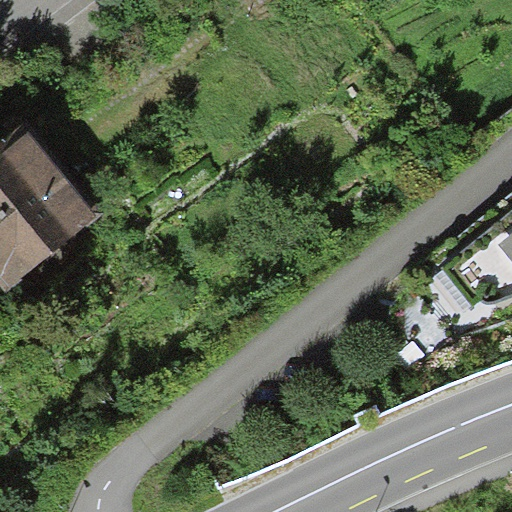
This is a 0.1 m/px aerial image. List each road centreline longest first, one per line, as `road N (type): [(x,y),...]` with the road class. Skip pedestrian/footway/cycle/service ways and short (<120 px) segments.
road 1 (residential): [(100,511),(102,491),(121,469),(511,157)]
road 2 (secondary): [(285,511),(511,405)]
